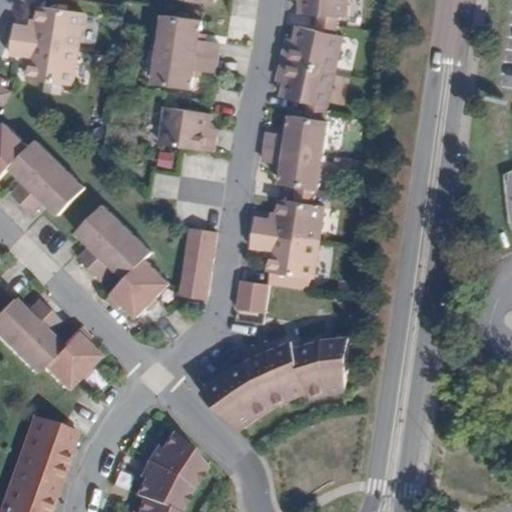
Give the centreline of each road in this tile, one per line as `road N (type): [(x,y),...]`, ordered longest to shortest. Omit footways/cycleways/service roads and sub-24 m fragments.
road 1 (tertiary): [(446,0),(369,511)]
road 2 (tertiary): [(404,511),(467,0)]
road 3 (residential): [(0,223),(157,378)]
road 4 (residential): [(157,378),(215,320),(234,197)]
road 5 (residential): [(234,197),(269,0)]
road 6 (residential): [(157,378),(243,462),(261,511)]
road 7 (residential): [(76,511),(112,431),(157,378)]
